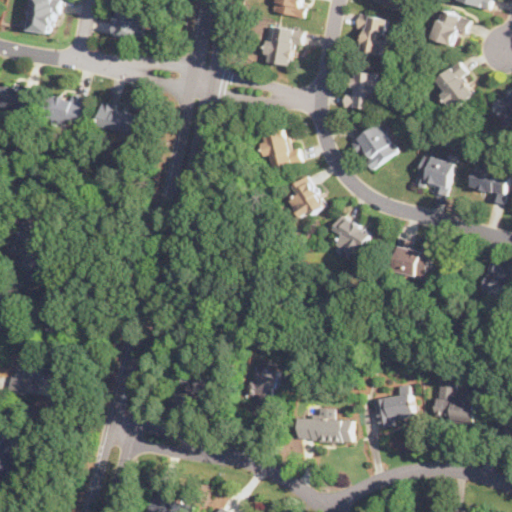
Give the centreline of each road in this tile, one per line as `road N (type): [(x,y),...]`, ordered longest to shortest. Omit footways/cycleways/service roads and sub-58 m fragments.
road 1 (residential): [(94,511),(166,252),(215,0)]
road 2 (residential): [(320,100),(329,147),(361,188),(391,205),(511,237)]
road 3 (residential): [(122,427),(258,464),(289,477),(329,511)]
road 4 (residential): [(0,44),(204,78)]
road 5 (residential): [(328,510),(417,468),(511,485)]
